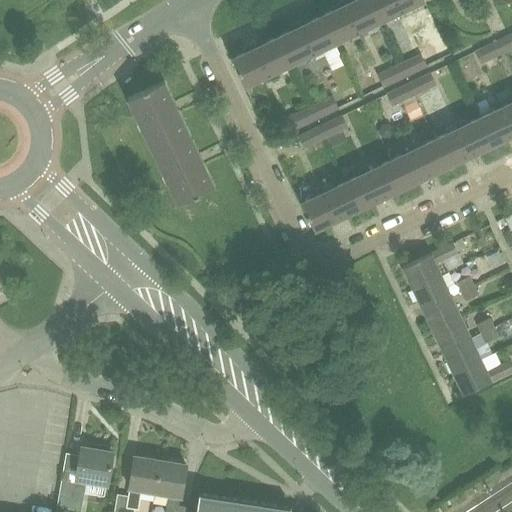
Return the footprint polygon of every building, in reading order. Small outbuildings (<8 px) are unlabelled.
[(333,9),(320,15),(334,42),(378,20),(368,0),(340,0),(331,4),(333,9)] [(368,0),(378,20),(419,0),(368,0)] [(289,30),(276,36),(290,63),(334,42),(320,15),(307,21),(306,17),(287,26),(289,30)] [(511,32),(496,40),(502,52),(511,47),(511,32)] [(245,51),(232,58),(240,76),(245,85),(290,63),(276,36),(263,43),(261,39),(243,48),(245,51)] [(496,40),(474,50),(480,63),(502,52),(496,40)] [(420,53),(399,63),(404,75),(426,65),(420,53)] [(399,63),(377,74),(382,86),(404,75),(399,63)] [(429,72),(408,82),(413,94),(435,84),(429,72)] [(163,80),(128,97),(153,150),(189,133),(176,107),(163,80)] [(408,82),(385,93),(391,105),(401,100),(413,94),(408,82)] [(413,94),(401,100),(404,106),(416,100),(413,94)] [(331,95),(310,106),(316,118),(337,107),(331,95)] [(416,100),(404,106),(410,119),(422,113),(416,100)] [(511,100),(478,117),(491,143),(504,137),(506,141),(511,137),(511,100)] [(310,106),(288,116),(294,128),(316,118),(310,106)] [(341,114),(319,125),(325,137),(346,127),(341,114)] [(478,117),(434,138),(447,165),(460,159),(462,162),(480,153),(478,150),(491,143),(478,117)] [(319,125),(297,135),(303,147),(325,137),(319,125)] [(189,133),(153,150),(178,203),(214,186),(201,159),(189,133)] [(434,138),(390,159),(403,186),(416,179),(418,183),(436,174),(434,171),(447,165),(434,138)] [(390,159),(346,181),(358,207),(371,201),(373,205),(392,196),(390,192),(403,186),(390,159)] [(346,181),(302,202),(314,229),(328,223),(329,226),(347,217),(346,213),(358,207),(346,181)] [(453,242),(458,251),(467,247),(462,238),(453,242)] [(413,287),(440,274),(435,262),(458,251),(453,242),(402,266),(413,287)] [(423,309),(450,295),(440,274),(413,287),(423,309)] [(459,291),(473,284),(468,274),(454,281),(459,291)] [(302,302),(316,295),(307,276),(293,283),(302,302)] [(473,284),(459,291),(464,301),(478,294),(473,284)] [(433,330),(461,316),(450,295),(423,309),(433,330)] [(433,330),(443,351),(471,337),(466,327),(461,316),(433,330)] [(489,316),(474,323),(479,333),(494,326),(489,316)] [(494,326),(479,333),(484,343),(498,336),(494,326)] [(453,372),(481,359),(471,337),(443,351),(453,372)] [(481,359),(453,372),(464,394),(511,370),(511,365),(509,360),(487,370),(481,359)] [(107,484),(109,472),(113,452),(110,452),(111,446),(96,444),(95,449),(81,447),(76,475),(62,473),(57,506),(81,510),(87,481),(107,484)] [(141,490),(155,492),(160,460),(134,455),(129,488),(130,488),(126,507),(138,509),(141,490)] [(160,460),(155,492),(168,494),(165,511),(176,511),(180,496),(181,497),(186,464),(160,460)] [(199,494),(196,511),(288,511),(290,508),(199,494)]
